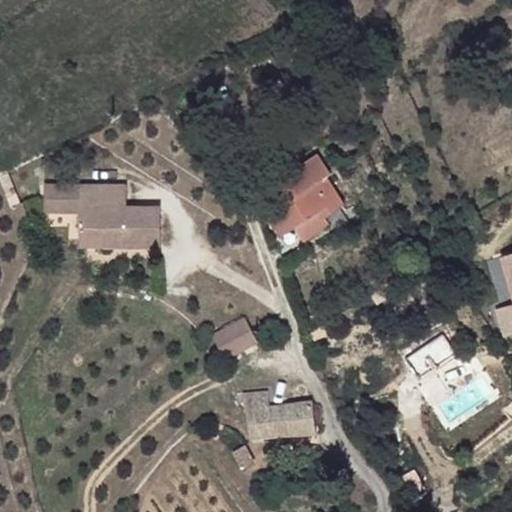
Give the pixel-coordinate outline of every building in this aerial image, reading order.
[(344,205),(327,177),(330,175),(317,154),(274,183),(288,203),(295,198),(298,201),(271,220),(282,236),(295,228),(304,241),(329,224),(325,218),(344,205)] [(127,207),(127,185),(44,185),(44,212),(79,212),(78,227),(79,227),(118,228),(118,246),(161,247),(161,208),(127,207)] [(118,228),(79,227),(79,248),(118,249),(118,246),(118,228)] [(511,304),(498,309),(504,327),(511,324),(511,304)] [(251,330),(245,318),(231,325),(251,330)] [(257,342),(251,330),(231,325),(212,335),(225,359),(257,342)] [(313,401),(270,405),(268,390),(243,393),(251,439),(316,432),(313,401)] [(224,426),(214,420),(208,432),(219,437),(224,426)] [(253,463),(244,446),(233,452),(243,469),(253,463)]
